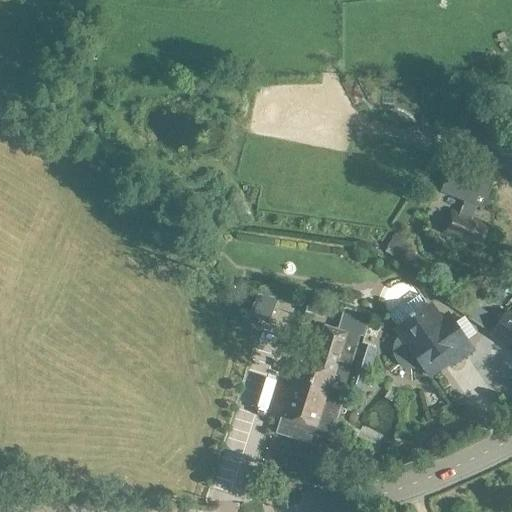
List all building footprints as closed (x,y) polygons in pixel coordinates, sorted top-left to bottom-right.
[(467,135),(473,99),(455,96),(449,133),(467,135)] [(511,127),(511,126),(489,141),(511,175),(511,127)] [(473,222),(478,207),(484,209),(493,186),(453,170),(443,194),(466,202),(460,216),(454,213),(445,233),(483,248),(490,229),(473,222)] [(381,286),(388,304),(405,298),(397,279),(381,286)] [(269,326),(281,301),(261,297),(251,315),(269,326)] [(419,369),(423,367),(430,377),(450,364),(452,367),(474,352),(449,317),(441,323),(430,308),(416,317),(415,316),(412,318),(413,320),(399,330),(404,336),(399,340),(397,344),(395,347),(394,351),(395,355),(396,359),(398,363),(400,366),(404,368),(407,369),(411,370),(415,370),(419,369)] [(370,321),(345,313),(342,324),(367,332),(370,321)] [(511,317),(508,315),(493,336),(511,349),(511,317)] [(283,418),(320,430),(332,389),(343,391),(347,381),(335,377),(343,355),(354,358),(360,339),(327,328),(320,350),(319,350),(313,369),(300,365),(283,418)] [(361,346),(347,387),(365,393),(379,351),(361,346)]
